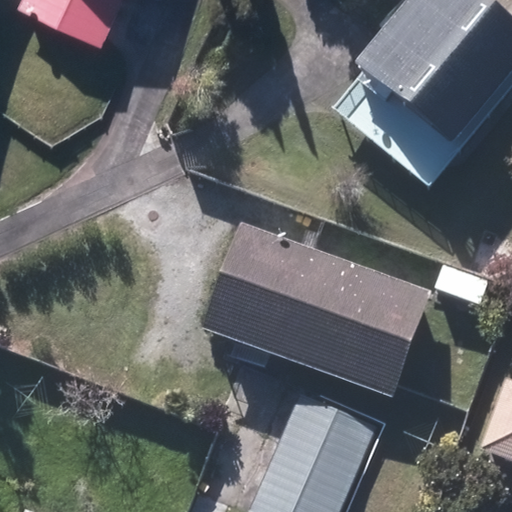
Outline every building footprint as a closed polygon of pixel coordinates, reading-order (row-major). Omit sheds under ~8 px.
[(25,0),(21,8),(102,45),(123,0),(25,0)] [(337,117),(432,193),(511,94),(511,26),(479,0),(418,0),(359,73),(367,79),(337,117)] [(246,233),(208,336),(394,404),(432,301),(246,233)] [(511,386),(508,385),(482,455),(511,465),(511,386)] [(344,511),(378,432),(304,401),(258,511),(344,511)] [(226,511),(253,443),(225,433),(194,511),(226,511)]
